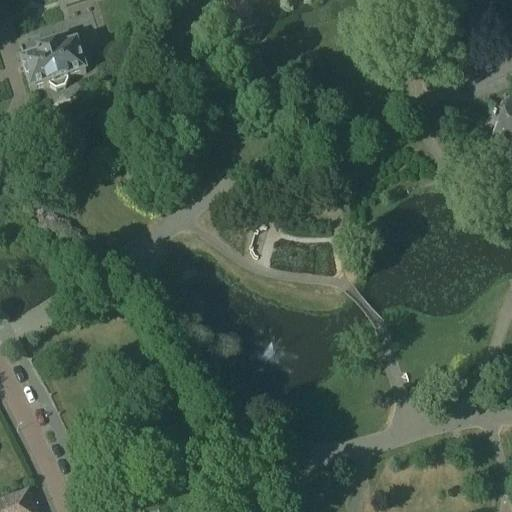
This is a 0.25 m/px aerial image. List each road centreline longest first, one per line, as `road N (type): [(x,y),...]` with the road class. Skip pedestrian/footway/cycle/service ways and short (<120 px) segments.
road 1 (residential): [(0,340),(74,298),(234,180),(511,76)]
road 2 (residential): [(0,375),(65,511)]
